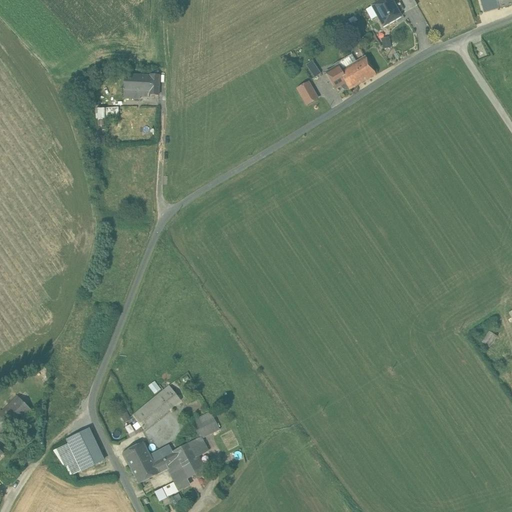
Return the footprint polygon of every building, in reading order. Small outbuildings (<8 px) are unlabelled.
[(383,0),(372,6),(384,27),(400,17),(390,0),(383,0)] [(405,12),(398,0),(390,0),(400,17),(405,12)] [(398,0),(405,12),(417,5),(414,0),(398,0)] [(496,0),(484,0),(488,12),(499,8),(496,0)] [(511,0),(496,0),(499,8),(511,4),(511,0)] [(340,71),(340,72),(346,83),(350,90),(376,75),(366,57),(356,62),(353,64),(340,71)] [(320,74),(312,61),(307,65),(315,77),(320,74)] [(338,67),(327,73),(336,88),(346,83),(340,72),(339,72),(340,71),(338,67)] [(136,92),(137,75),(125,75),(124,99),(139,100),(140,98),(140,93),(136,92)] [(159,76),(150,75),(150,76),(137,75),(136,92),(140,93),(149,93),(149,95),(158,96),(159,76)] [(317,99),(308,83),(298,89),(307,105),(317,99)] [(97,109),(97,119),(105,119),(105,117),(119,116),(118,108),(97,109)] [(489,332),(482,342),(490,348),(497,337),(489,332)] [(181,400),(169,386),(155,397),(167,412),(181,400)] [(0,458),(5,453),(0,448),(0,435),(10,426),(14,430),(34,411),(18,395),(0,413),(0,458)] [(155,397),(133,416),(144,430),(167,412),(155,397)] [(210,412),(186,425),(194,441),(200,438),(201,437),(201,439),(220,429),(210,412)] [(103,461),(89,430),(68,440),(83,471),(103,461)] [(194,441),(172,452),(178,464),(186,479),(204,469),(197,456),(207,451),(201,439),(201,437),(200,438),(194,441)] [(143,443),(123,454),(131,469),(151,459),(150,456),(143,443)] [(169,446),(150,456),(151,459),(159,474),(168,469),(178,464),(172,452),(169,446)] [(151,459),(131,469),(139,484),(159,474),(151,459)] [(178,464),(168,469),(176,484),(186,479),(178,464)] [(186,479),(176,484),(179,491),(190,485),(186,479)] [(172,498),(175,503),(183,499),(180,493),(173,496),(174,497),(172,498)]
